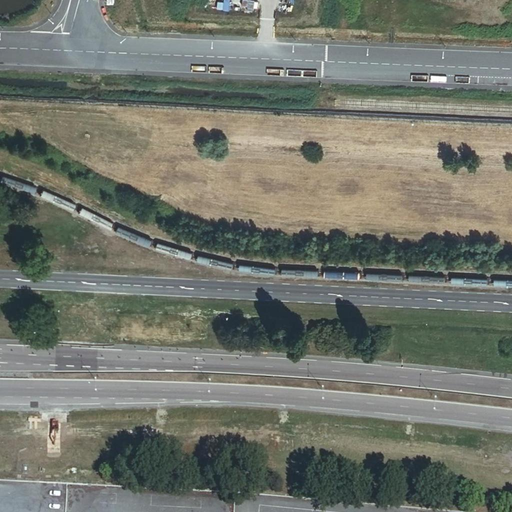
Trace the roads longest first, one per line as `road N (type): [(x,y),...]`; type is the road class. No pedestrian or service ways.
road 1 (secondary): [(0,385),(212,392),(511,420)]
road 2 (secondary): [(511,391),(0,355)]
road 3 (tertiary): [(511,303),(0,278)]
